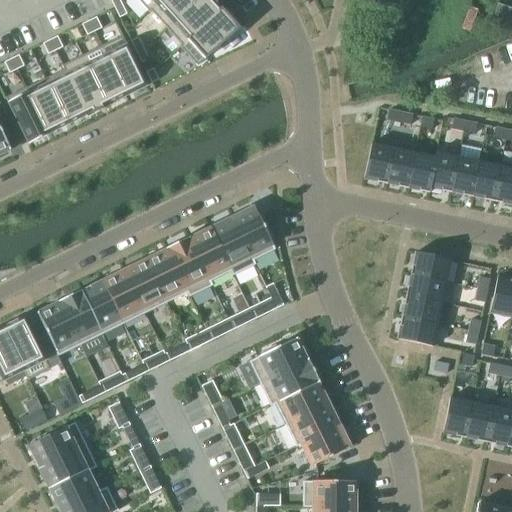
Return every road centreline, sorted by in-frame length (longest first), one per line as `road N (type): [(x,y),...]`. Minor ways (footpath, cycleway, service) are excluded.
road 1 (residential): [(0,293),(276,157),(308,161)]
road 2 (residential): [(410,511),(396,439),(324,272),(310,195)]
road 3 (residential): [(0,194),(293,42)]
road 4 (residential): [(511,239),(310,195)]
road 5 (residential): [(308,161),(293,42)]
